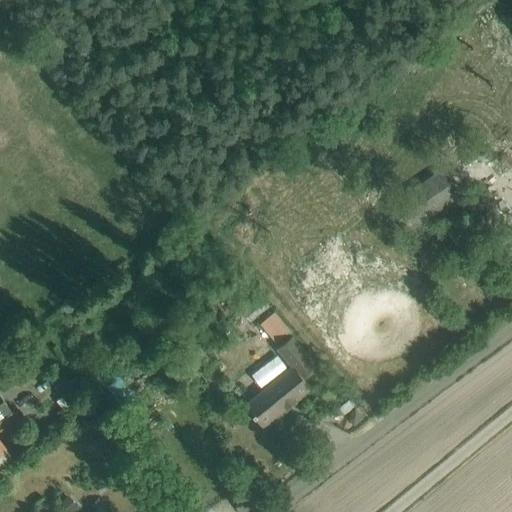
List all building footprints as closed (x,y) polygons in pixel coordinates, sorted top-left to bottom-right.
[(385,208),(404,235),(457,199),(438,171),(385,208)] [(277,306),(261,319),(278,340),(294,327),(277,306)] [(262,427),(311,388),(303,378),(316,367),(292,337),(277,348),(292,367),(244,406),(262,427)] [(253,390),(278,370),(267,356),(242,375),(253,390)] [(88,393),(76,377),(67,384),(79,399),(88,393)] [(64,380),(54,387),(69,406),(78,399),(64,380)] [(133,466),(116,443),(101,454),(118,477),(133,466)]
